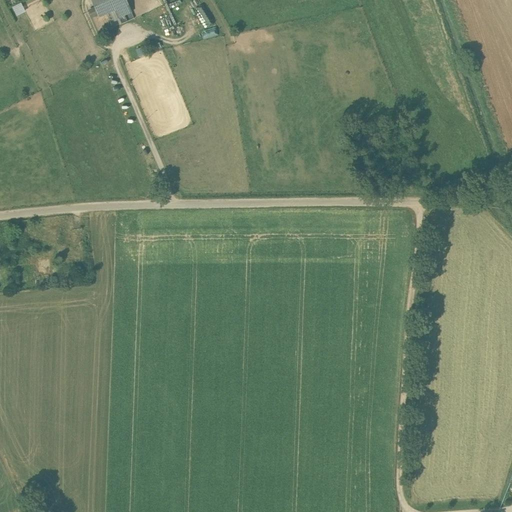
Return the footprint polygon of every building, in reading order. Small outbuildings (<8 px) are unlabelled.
[(91,0),(95,9),(98,14),(98,15),(127,2),(126,0),(91,0)] [(17,15),(26,10),(22,2),(13,6),(17,15)] [(95,9),(89,12),(91,17),(98,14),(95,9)] [(199,22),(210,16),(207,9),(195,15),(199,22)] [(204,27),(209,37),(218,33),(214,23),(204,27)] [(138,49),(140,55),(149,52),(146,46),(138,49)]
